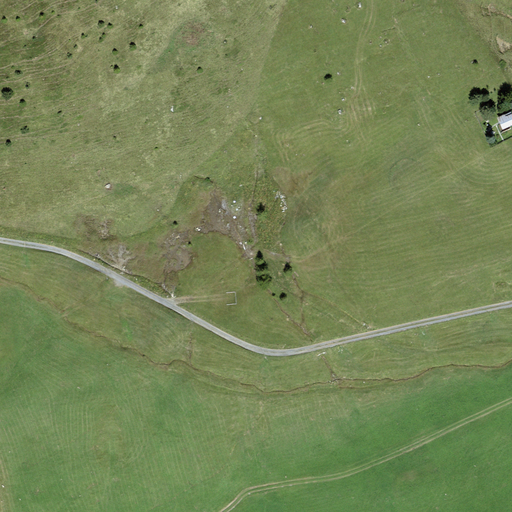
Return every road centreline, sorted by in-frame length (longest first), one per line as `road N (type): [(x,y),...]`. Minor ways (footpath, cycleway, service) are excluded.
road 1 (track): [(511,308),(285,353),(179,313),(78,261),(0,242)]
road 2 (track): [(511,399),(354,470),(249,493),(224,511)]
